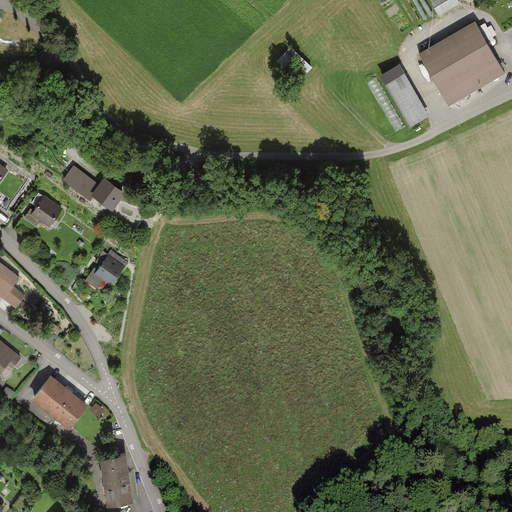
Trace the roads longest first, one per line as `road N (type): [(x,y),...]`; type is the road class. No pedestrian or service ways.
road 1 (residential): [(511,94),(391,153),(331,160),(211,155),(129,167),(20,107),(0,107)]
road 2 (track): [(511,456),(483,462),(422,446),(405,451),(361,479),(331,511)]
road 3 (residential): [(111,396),(75,314),(0,237)]
road 4 (residential): [(111,396),(0,314)]
road 5 (residential): [(161,511),(111,396)]
